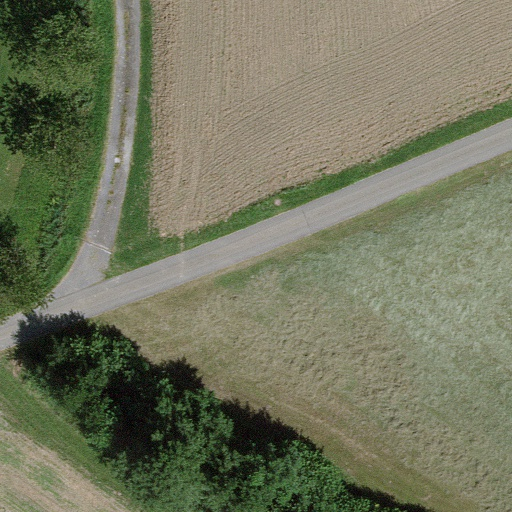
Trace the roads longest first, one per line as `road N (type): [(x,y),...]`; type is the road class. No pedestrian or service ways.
road 1 (residential): [(0,331),(511,128)]
road 2 (track): [(72,304),(121,162),(127,0)]
